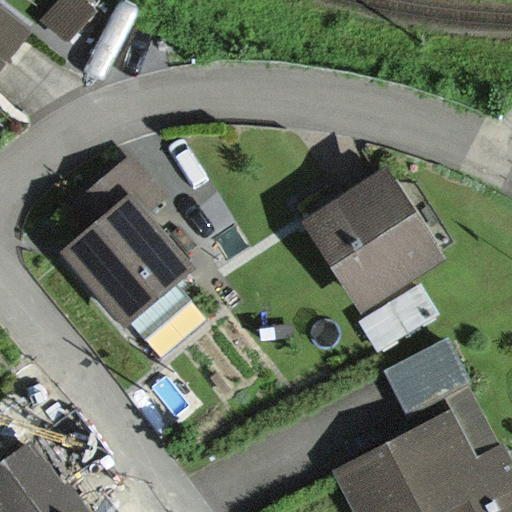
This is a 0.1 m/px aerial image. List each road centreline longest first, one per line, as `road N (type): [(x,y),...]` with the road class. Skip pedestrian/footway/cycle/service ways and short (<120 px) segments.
road 1 (residential): [(0,179),(21,158),(106,115),(202,89),(275,83),(380,106),(511,167)]
road 2 (residential): [(0,291),(180,511)]
